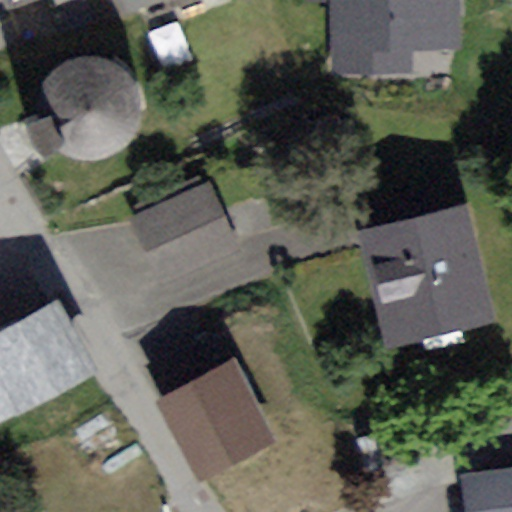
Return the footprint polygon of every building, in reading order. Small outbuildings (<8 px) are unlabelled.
[(34,0),(38,11),(69,0),(92,0),(98,18),(135,6),(142,24),(212,0),(34,0)] [(450,32),(449,0),(342,0),(342,60),(403,60),(403,32),(450,32)] [(95,155),(111,143),(123,126),(124,108),(122,93),(117,81),(108,69),(91,58),(68,52),(42,59),(29,69),(18,85),(19,109),(31,127),(41,140),(48,154),(62,163),(76,162),(95,155)] [(200,184),(123,225),(157,291),(234,251),(200,184)] [(462,197),(343,232),(377,346),(496,312),(462,197)] [(46,303),(0,328),(0,410),(3,415),(84,370),(46,303)] [(218,360),(140,400),(184,482),(263,441),(218,360)] [(511,511),(511,463),(450,472),(455,511),(511,511)]
